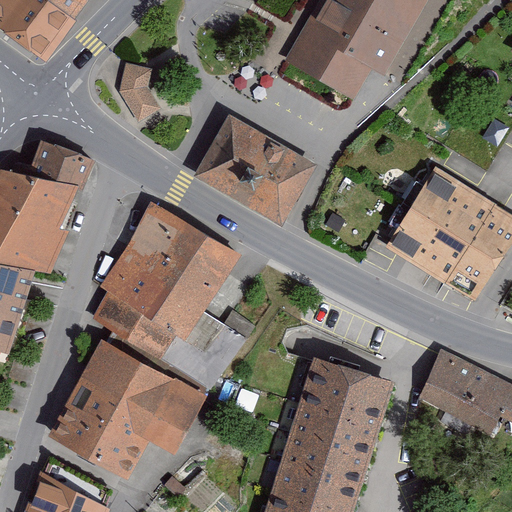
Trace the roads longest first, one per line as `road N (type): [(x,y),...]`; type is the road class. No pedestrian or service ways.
road 1 (tertiary): [(511,348),(383,298),(119,149)]
road 2 (residential): [(119,149),(11,511)]
road 3 (unknown): [(419,338),(386,418),(378,511)]
road 4 (unknown): [(31,444),(134,491),(172,445)]
road 5 (tertiary): [(35,98),(131,0)]
